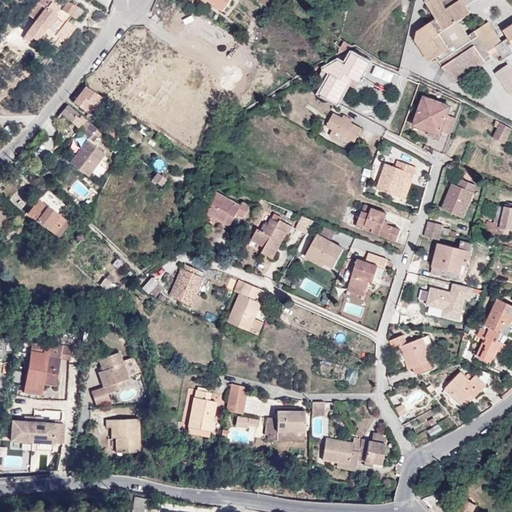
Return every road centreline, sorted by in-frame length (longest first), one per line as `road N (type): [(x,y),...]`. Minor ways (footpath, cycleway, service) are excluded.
road 1 (unclassified): [(0,489),(106,480),(308,511)]
road 2 (residential): [(385,134),(423,153),(435,169),(381,338)]
road 3 (residential): [(381,338),(236,271),(181,258),(167,264)]
road 4 (residential): [(0,158),(45,114),(119,12)]
road 5 (residential): [(220,375),(289,394),(381,396)]
